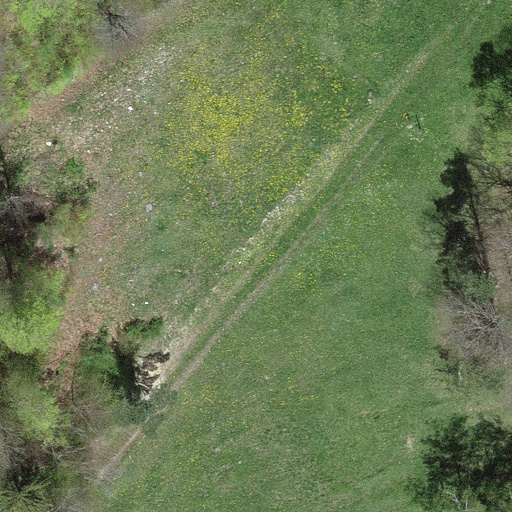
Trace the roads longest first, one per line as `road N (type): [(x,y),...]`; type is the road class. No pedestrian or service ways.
road 1 (track): [(49,511),(490,0)]
road 2 (track): [(0,147),(129,49),(230,0)]
